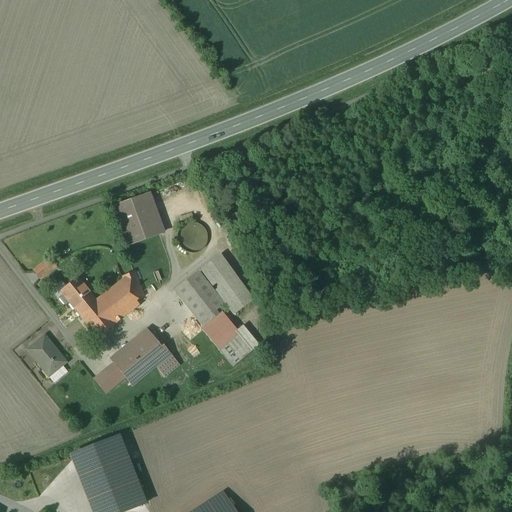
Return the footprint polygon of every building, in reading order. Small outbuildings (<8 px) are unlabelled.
[(149,194),(111,208),(125,246),(163,233),(149,194)] [(191,223),(187,224),(185,225),(182,226),(181,228),(180,229),(179,231),(178,233),(177,234),(177,236),(177,238),(177,240),(177,242),(178,243),(178,245),(179,247),(180,248),(182,250),(183,251),(185,252),(187,253),(190,253),(192,253),(195,253),(197,253),(199,252),(201,250),(203,248),(205,246),(206,244),(206,243),(207,242),(207,240),(207,238),(207,236),(206,234),(206,232),(205,230),(203,228),(202,227),(201,226),(199,225),(198,224),(196,224),(194,223),(191,223)] [(252,300),(220,256),(220,255),(220,254),(200,270),(233,315),(252,300)] [(49,259),(33,271),(39,279),(55,267),(49,259)] [(223,305),(197,271),(173,290),(202,327),(216,315),(214,312),(223,305)] [(95,300),(77,278),(59,292),(62,295),(59,298),(64,305),(67,302),(97,338),(114,324),(136,307),(131,301),(143,297),(134,272),(121,277),(122,280),(95,300)] [(235,338),(216,315),(202,327),(200,328),(232,367),(248,354),(235,338)] [(145,329),(109,359),(113,364),(125,377),(132,386),(159,363),(168,374),(179,365),(163,346),(160,348),(145,329)] [(243,331),(235,338),(248,354),(256,347),(243,331)] [(65,363),(44,337),(27,350),(48,377),(65,363)] [(113,364),(93,379),(105,393),(125,377),(113,364)] [(236,511),(220,486),(179,511),(236,511)]
